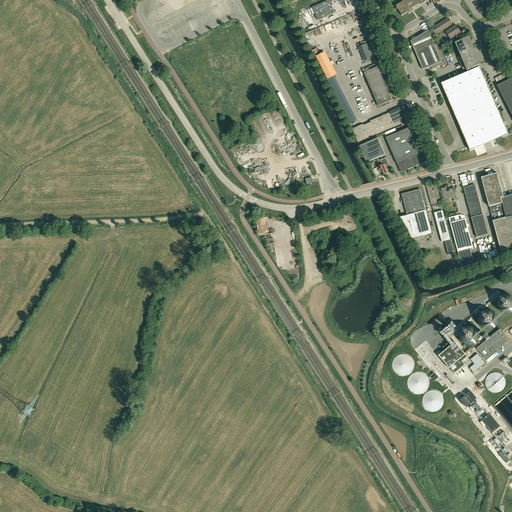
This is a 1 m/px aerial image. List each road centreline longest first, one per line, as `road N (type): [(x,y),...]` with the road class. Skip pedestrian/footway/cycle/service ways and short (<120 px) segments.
road 1 (track): [(205,210),(85,20),(59,0)]
road 2 (unclassified): [(0,225),(205,210)]
road 3 (unclassified): [(452,171),(397,38)]
road 4 (unclassified): [(397,38),(440,6),(456,7),(479,26),(511,15)]
road 5 (unclassified): [(329,201),(452,171)]
